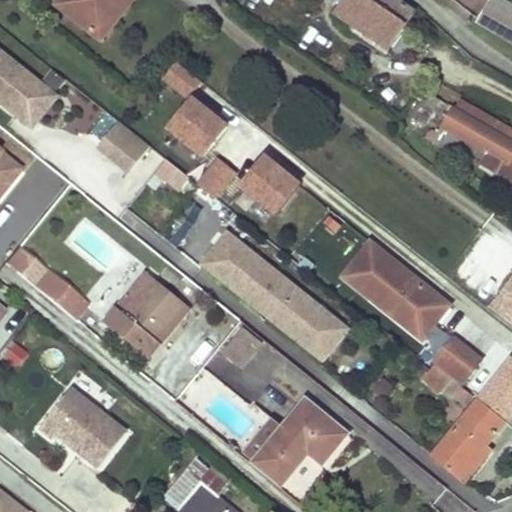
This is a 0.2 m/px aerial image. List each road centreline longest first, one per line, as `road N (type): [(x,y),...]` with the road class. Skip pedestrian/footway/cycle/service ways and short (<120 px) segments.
road 1 (unknown): [(511,235),(203,0)]
road 2 (unknown): [(301,511),(7,277)]
road 3 (unknown): [(511,345),(315,179)]
